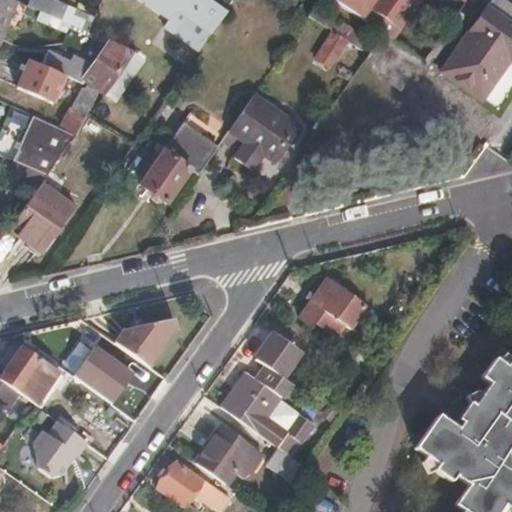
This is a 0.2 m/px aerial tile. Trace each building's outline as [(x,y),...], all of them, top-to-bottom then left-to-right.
[(0,0),(0,22),(9,1),(7,0),(0,0)] [(86,33),(93,17),(51,0),(27,0),(25,7),(86,33)] [(230,9),(216,0),(142,0),(167,18),(205,44),(221,21),(230,9)] [(331,0),(359,19),(371,0),(331,0)] [(390,39),(416,0),(371,0),(359,19),(383,36),(390,39)] [(481,103),(510,63),(511,64),(511,27),(511,25),(511,7),(501,0),(492,0),(454,53),(440,74),(481,103)] [(355,46),(361,38),(330,16),(323,24),(332,31),(321,47),(336,56),(346,41),(348,41),(355,46)] [(403,91),(423,63),(390,39),(383,36),(363,64),(403,91)] [(104,95),(133,54),(102,41),(87,65),(70,58),(67,65),(41,54),(36,66),(67,80),(104,95)] [(49,107),(60,80),(20,62),(8,89),(49,107)] [(76,133),(88,117),(88,116),(83,114),(86,105),(77,101),(81,90),(66,83),(58,102),(69,107),(61,126),(76,133)] [(272,168),(298,131),(250,98),(224,135),(241,146),(231,161),(248,172),(258,158),(272,168)] [(220,141),(185,116),(179,124),(214,149),(220,141)] [(45,177),(75,135),(32,118),(11,162),(14,163),(45,177)] [(195,177),(214,149),(179,124),(160,152),(187,171),(195,177)] [(163,206),(187,171),(160,152),(136,185),(163,206)] [(40,183),(45,177),(14,163),(7,173),(37,187),(40,183)] [(44,253),(76,209),(40,183),(37,187),(15,217),(8,227),(44,253)] [(0,206),(14,214),(21,198),(0,188),(0,206)] [(350,332),(367,307),(326,279),(297,318),(312,328),(315,323),(318,323),(329,331),(335,322),(350,332)] [(151,371),(178,334),(175,321),(124,333),(114,346),(144,367),(151,371)] [(281,378),(300,352),(274,332),(255,358),(265,367),(281,378)] [(144,367),(114,346),(103,361),(134,382),(144,367)] [(32,406),(55,374),(21,349),(0,378),(0,383),(17,395),(32,406)] [(484,511),(492,503),(499,504),(510,488),(505,484),(511,474),(511,356),(505,366),(493,357),(478,376),(485,382),(484,385),(453,426),(433,412),(408,445),(433,461),(430,466),(447,478),(451,474),(464,483),(450,504),(458,510),(456,511),(484,511)] [(268,418),(290,384),(281,378),(265,367),(256,381),(245,374),(220,409),(275,448),(289,457),(312,422),(299,413),(287,431),(268,418)] [(0,419),(17,395),(0,383),(0,419)] [(243,477),(263,450),(223,421),(196,459),(228,482),(236,471),(243,477)] [(78,459),(88,444),(58,423),(49,436),(43,433),(42,434),(33,446),(40,472),(51,479),(68,474),(65,467),(72,456),(74,457),(78,459)] [(290,483),(302,466),(289,457),(275,448),(264,465),(290,483)] [(210,511),(213,511),(224,498),(174,463),(154,490),(179,507),(188,496),(210,511)] [(262,511),(270,511),(278,501),(265,491),(255,507),(262,511)]
